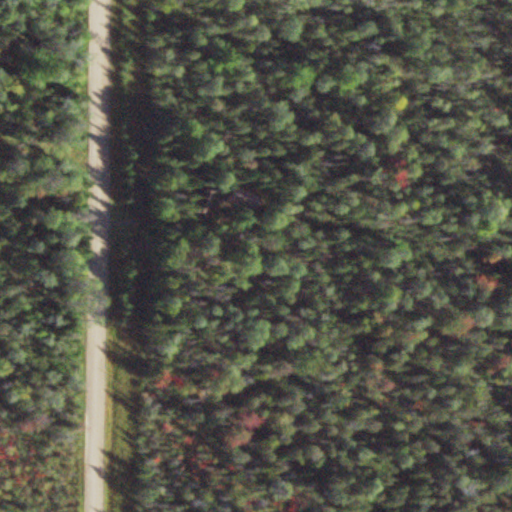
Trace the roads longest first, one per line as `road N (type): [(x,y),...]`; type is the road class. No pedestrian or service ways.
road 1 (residential): [(100,511),(110,0)]
road 2 (track): [(109,226),(319,211),(511,270)]
